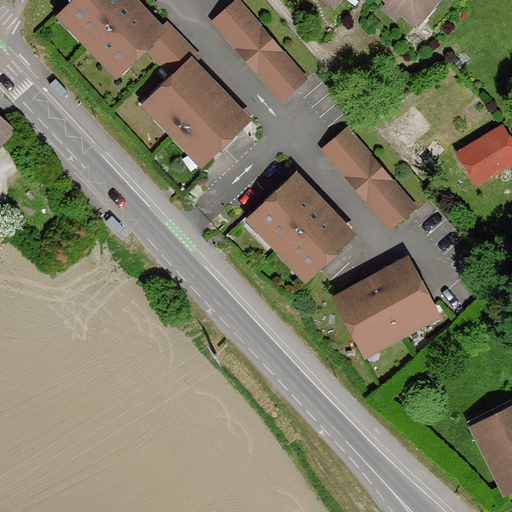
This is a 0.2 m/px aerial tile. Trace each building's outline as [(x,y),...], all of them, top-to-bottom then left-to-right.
[(80,0),(68,12),(78,23),(74,27),(87,41),(89,39),(97,48),(95,50),(108,64),(113,60),(123,71),(148,47),(164,32),(141,7),(115,31),(107,22),(130,0),(80,0)] [(141,7),(134,0),(130,0),(107,22),(115,31),(141,7)] [(390,0),(417,23),(427,11),(424,8),(423,0),(390,0)] [(427,11),(437,0),(423,0),(424,8),(427,11)] [(259,25),(239,1),(216,21),(236,44),(259,25)] [(78,23),(68,12),(63,16),(74,27),(78,23)] [(285,56),(259,25),(236,44),(262,75),(285,56)] [(170,27),(164,32),(148,47),(152,51),(174,31),(170,27)] [(195,53),(174,31),(152,51),(173,74),(195,53)] [(199,57),(195,53),(173,74),(177,78),(193,63),(199,57)] [(305,79),(285,56),(262,75),(282,99),(305,79)] [(123,71),(113,60),(108,64),(119,75),(123,71)] [(193,63),(177,78),(152,101),(162,112),(158,116),(171,130),(173,128),(181,138),(179,139),(193,153),(197,149),(207,160),(248,121),(225,96),(200,120),(191,111),(216,87),(193,63)] [(225,96),(216,87),(191,111),(200,120),(225,96)] [(162,112),(152,101),(148,105),(158,116),(162,112)] [(0,136),(11,126),(0,116),(0,136)] [(462,153),(474,177),(495,166),(499,171),(511,163),(511,142),(504,129),(462,153)] [(368,154),(348,130),(325,150),(345,173),(368,154)] [(207,160),(197,149),(193,153),(203,164),(207,160)] [(394,185),(368,154),(345,173),(371,204),(394,185)] [(478,184),(499,171),(495,166),(474,177),(478,184)] [(255,216),(266,226),(262,230),(275,244),(277,242),(286,251),(284,253),(297,266),(301,262),(312,273),(352,234),(329,209),(304,234),(295,225),(320,200),(297,176),(255,216)] [(414,208),(394,185),(371,204),(391,228),(414,208)] [(329,209),(320,200),(295,225),(304,234),(329,209)] [(266,226),(255,216),(251,220),(262,230),(266,226)] [(434,308),(407,259),(377,276),(395,307),(384,313),(366,282),(337,298),(364,348),(377,340),(380,345),(397,336),(396,334),(406,328),(408,330),(424,321),(421,316),(434,308)] [(312,273),(301,262),(297,266),(307,277),(312,273)] [(395,307),(377,276),(366,282),(384,313),(395,307)] [(437,313),(434,308),(421,316),(424,321),(437,313)] [(380,345),(377,340),(364,348),(367,353),(380,345)] [(511,487),(511,398),(470,419),(506,490),(511,487)]
